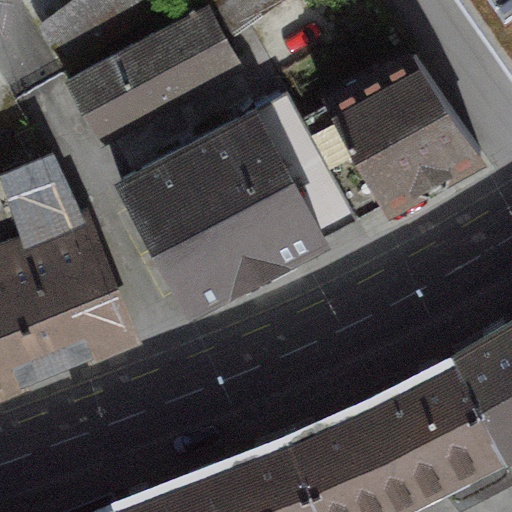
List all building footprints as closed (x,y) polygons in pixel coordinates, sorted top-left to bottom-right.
[(207,0),(232,33),(277,0),(207,0)] [(511,0),(461,0),(511,73),(511,0)] [(205,4),(67,78),(97,131),(233,57),(205,4)] [(481,148),(414,52),(301,116),(356,214),(357,216),(481,148)] [(288,91),(120,178),(190,304),(325,235),(322,230),(356,214),(301,116),(288,91)] [(0,383),(131,331),(52,151),(0,172),(0,383)] [(511,319),(453,354),(499,444),(511,457),(511,456),(511,319)] [(372,396),(288,432),(322,511),(357,511),(421,484),(499,444),(453,354),(372,396)] [(118,497),(122,511),(322,511),(288,432),(275,437),(118,497)] [(122,511),(118,497),(79,511),(122,511)]
